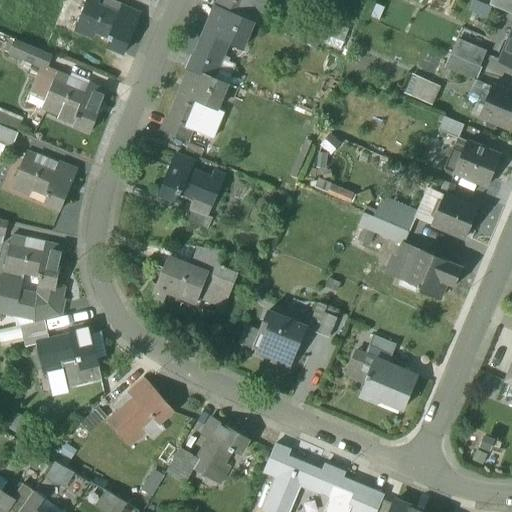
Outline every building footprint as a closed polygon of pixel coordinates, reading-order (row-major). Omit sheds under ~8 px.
[(99,0),(87,0),(75,30),(93,38),(96,32),(109,38),(108,40),(110,40),(108,46),(123,53),(137,20),(119,12),(118,15),(97,6),(99,0)] [(230,0),(216,0),(214,5),(241,16),(245,6),(230,0)] [(479,0),(475,0),(470,8),(486,18),(492,8),(479,0)] [(511,0),(491,0),(489,5),(511,15),(511,0)] [(241,16),(214,5),(213,7),(218,9),(208,32),(204,30),(203,32),(205,33),(195,57),(217,66),(227,42),(243,49),(244,47),(241,46),(251,23),(254,24),(254,22),(241,16)] [(511,34),(500,62),(511,66),(511,34)] [(52,56),(15,40),(9,54),(46,70),(52,56)] [(458,42),(452,54),(481,67),(487,56),(458,42)] [(447,69),(475,81),(481,67),(452,54),(447,69)] [(195,57),(191,55),(186,67),(212,78),(217,66),(195,57)] [(184,93),(178,91),(178,93),(180,94),(169,118),(192,128),(202,103),(218,110),(219,108),(216,107),(225,85),(228,86),(229,85),(212,78),(186,67),(185,69),(193,72),(184,93)] [(86,93),(66,85),(70,77),(57,72),(42,108),(61,115),(63,110),(76,115),(76,117),(78,118),(75,124),(91,130),(105,97),(87,90),(86,93)] [(405,94),(433,107),(441,89),(412,76),(405,94)] [(511,92),(492,84),(479,116),(510,129),(511,124),(511,92)] [(0,121),(20,128),(24,117),(0,108),(0,121)] [(169,118),(165,116),(160,128),(187,139),(192,128),(169,118)] [(464,125),(446,117),(440,131),(458,139),(464,125)] [(18,133),(0,125),(0,143),(12,149),(18,133)] [(468,141),(461,156),(453,152),(446,168),(453,171),(453,172),(486,186),(500,154),(468,141)] [(37,156),(26,152),(12,186),(31,194),(33,189),(46,194),(45,196),(47,197),(45,202),(61,209),(74,176),(57,169),(55,172),(34,163),(37,156)] [(192,167),(174,160),(160,193),(176,199),(178,195),(180,196),(181,193),(194,198),(192,203),(210,211),(225,177),(214,172),(211,179),(191,171),(192,167)] [(444,194),(444,195),(433,191),(424,211),(435,215),(432,223),(464,237),(477,208),(444,194)] [(385,199),(376,218),(389,224),(390,221),(410,229),(418,212),(385,199)] [(410,229),(390,221),(389,224),(383,236),(403,245),(410,229)] [(45,248),(44,251),(22,246),(24,239),(11,236),(3,275),(23,279),(24,273),(38,276),(38,277),(40,278),(39,284),(55,287),(63,252),(45,248)] [(462,268),(415,247),(401,279),(418,286),(416,290),(439,299),(446,283),(454,287),(462,268)] [(199,249),(192,267),(215,277),(219,267),(224,253),(199,249)] [(192,267),(167,258),(156,286),(151,284),(146,294),(163,301),(167,290),(195,302),(207,275),(192,267)] [(207,275),(200,293),(226,303),(237,275),(219,267),(215,277),(207,275)] [(55,287),(39,284),(37,293),(21,290),(23,282),(0,278),(0,313),(13,317),(33,311),(33,310),(52,305),(55,287)] [(52,305),(33,310),(33,311),(36,322),(45,320),(60,317),(57,306),(52,305)] [(307,328),(268,312),(260,331),(267,333),(259,352),(273,358),(272,361),(290,369),(307,328)] [(325,313),(316,333),(328,338),(337,318),(325,313)] [(36,322),(21,326),(26,347),(38,344),(36,336),(48,334),(45,320),(36,322)] [(90,328),(71,333),(72,336),(49,341),(48,334),(36,336),(38,344),(45,373),(64,368),(63,363),(77,360),(77,362),(79,361),(81,367),(98,363),(90,328)] [(374,336),(371,342),(393,352),(396,345),(374,336)] [(371,342),(366,341),(360,354),(375,360),(376,358),(389,364),(393,352),(371,342)] [(389,364),(376,358),(375,360),(365,383),(367,384),(362,396),(378,403),(380,399),(403,409),(417,376),(389,364)] [(79,361),(77,362),(77,360),(63,363),(64,368),(45,373),(45,375),(63,370),(67,389),(102,381),(98,363),(81,367),(79,361)] [(147,384),(133,396),(136,399),(119,415),(114,410),(106,418),(130,444),(144,431),(141,427),(151,418),(152,420),(155,418),(158,422),(171,410),(147,384)] [(248,439),(217,421),(207,437),(211,439),(199,460),(192,456),(187,465),(219,483),(229,467),(224,464),(231,451),(233,453),(234,451),(239,454),(248,439)] [(291,451),(275,444),(264,472),(277,477),(280,471),(282,472),(289,457),(291,451)] [(192,456),(180,449),(166,473),(185,484),(194,469),(187,465),(192,456)] [(325,465),(323,472),(289,457),(282,472),(280,471),(277,477),(263,510),(267,511),(289,511),(301,485),(332,499),(333,499),(342,478),(344,474),(325,465)] [(361,511),(371,490),(342,478),(333,499),(332,499),(326,511),(361,511)] [(23,484),(12,500),(13,501),(4,511),(19,511),(33,491),(23,484)] [(371,490),(361,511),(377,511),(383,500),(384,496),(371,490)] [(0,491),(0,511),(4,511),(13,501),(12,500),(0,491)] [(377,511),(390,511),(394,505),(383,500),(377,511)] [(423,511),(396,500),(394,505),(390,511),(423,511)]
